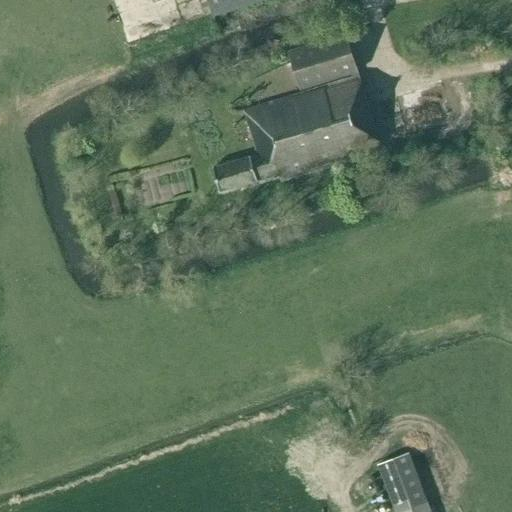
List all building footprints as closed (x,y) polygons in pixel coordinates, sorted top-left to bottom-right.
[(207,0),(213,16),(262,0),(207,0)] [(289,52),(300,89),(358,72),(346,34),(289,52)] [(282,173),(283,176),(381,147),(359,75),(244,110),(257,154),(212,168),(219,193),(282,173)] [(187,170),(168,176),(173,193),(192,188),(187,170)] [(430,511),(409,453),(378,465),(395,511),(430,511)]
